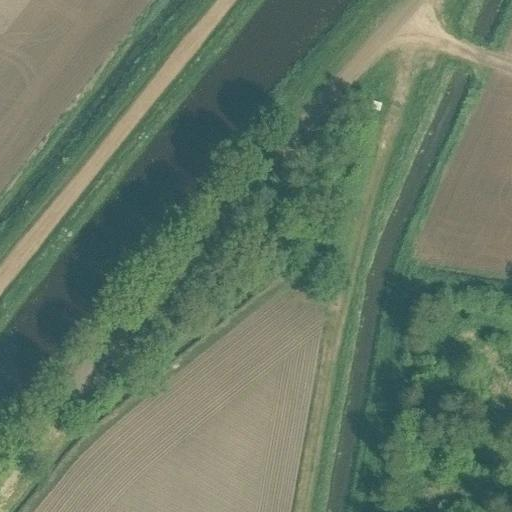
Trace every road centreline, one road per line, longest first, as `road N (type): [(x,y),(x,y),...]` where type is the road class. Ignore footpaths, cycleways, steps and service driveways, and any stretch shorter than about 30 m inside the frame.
road 1 (unclassified): [(0,480),(416,0)]
road 2 (track): [(409,8),(424,35),(400,70),(370,168),(301,511)]
road 3 (track): [(0,272),(215,0)]
